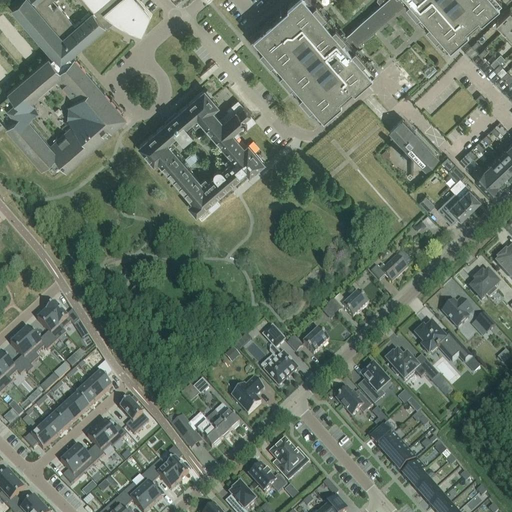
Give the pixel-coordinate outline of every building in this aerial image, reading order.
[(19,0),(12,7),(54,56),(51,58),(60,69),(72,59),(69,56),(105,25),(104,24),(111,18),(115,21),(119,23),(123,26),(127,28),(132,30),(137,32),(141,33),(149,15),(136,0),(19,0)] [(375,70),(355,46),(372,31),(368,27),(377,19),(371,13),(345,35),(325,13),(325,12),(323,14),(311,0),(297,0),(296,1),(294,0),(293,0),(288,5),(291,8),(285,12),(281,7),(280,8),(282,10),(251,37),(281,72),(283,71),(312,104),(310,105),(320,118),(375,70)] [(376,0),(381,4),(371,13),(377,19),(385,12),(387,14),(404,0),(405,0),(447,47),(501,0),(376,0)] [(504,29),(511,20),(511,9),(510,7),(496,21),(504,29)] [(376,41),(366,49),(387,73),(378,81),(394,100),(418,79),(401,60),(411,52),(415,57),(424,48),(416,39),(406,47),(386,23),(372,36),(376,41)] [(206,29),(210,40),(218,37),(214,26),(206,29)] [(474,48),(480,43),(477,40),(471,45),(474,48)] [(103,48),(115,61),(119,58),(106,44),(103,48)] [(482,56),(487,51),(484,48),(479,53),(482,56)] [(11,95),(16,102),(8,108),(16,118),(9,124),(7,126),(43,167),(44,166),(45,165),(50,161),(52,159),(55,162),(58,159),(60,162),(64,167),(65,167),(66,169),(107,133),(105,130),(108,127),(111,130),(115,127),(115,126),(118,124),(126,117),(110,99),(109,98),(75,58),(74,57),(72,59),(60,69),(51,58),(50,56),(8,92),(8,93),(11,95)] [(496,58),(490,63),(495,68),(499,63),(500,62),(496,58)] [(494,69),(497,72),(502,66),(499,63),(495,68),(494,69)] [(504,80),(510,74),(507,71),(501,77),(504,80)] [(207,89),(206,90),(205,89),(177,113),(167,121),(139,145),(141,147),(150,158),(154,163),(158,160),(193,200),(189,204),(196,213),(197,212),(201,217),(217,203),(213,198),(246,170),(249,173),(250,174),(264,161),(254,150),(249,144),(248,143),(244,147),(236,137),(245,130),(256,121),(250,114),(251,114),(244,106),(243,106),(238,100),(227,109),(229,112),(218,121),(210,111),(218,104),(211,96),(212,95),(207,89)] [(480,93),(475,98),(484,108),(489,103),(489,102),(480,93)] [(384,111),(389,109),(385,102),(380,105),(384,111)] [(402,118),(389,130),(392,132),(397,138),(398,139),(401,142),(402,143),(407,148),(403,152),(403,154),(406,157),(406,160),(409,162),(410,162),(413,160),(413,157),(414,156),(426,168),(439,156),(414,130),(402,118)] [(494,127),(491,130),(496,135),(499,133),(494,127)] [(486,134),(483,137),(488,143),(491,140),(486,134)] [(484,147),(478,142),(475,144),(481,150),(484,147)] [(511,152),(507,147),(500,155),(511,167),(511,152)] [(467,152),(473,158),(476,155),(470,149),(467,152)] [(511,169),(511,167),(500,155),(492,162),(505,176),(511,169)] [(447,156),(442,161),(450,169),(448,171),(457,181),(458,181),(461,178),(465,174),(455,164),(454,163),(450,159),(447,156)] [(467,163),(462,157),(459,160),(464,166),(467,163)] [(492,162),(484,169),(484,170),(497,184),(497,183),(505,176),(492,162)] [(484,170),(484,169),(480,165),(471,174),(489,193),(498,184),(497,183),(497,184),(484,170)] [(481,199),(461,178),(458,181),(457,181),(451,187),(450,187),(455,192),(471,209),(481,199)] [(461,219),(471,209),(455,192),(437,209),(451,223),(458,216),(461,219)] [(425,196),(419,202),(428,210),(434,204),(425,196)] [(422,220),(414,228),(418,232),(426,225),(422,220)] [(30,237),(36,246),(42,242),(36,233),(30,237)] [(511,249),(507,254),(506,252),(498,260),(499,261),(497,264),(511,280),(511,249)] [(407,268),(408,269),(397,256),(397,257),(385,268),(383,266),(379,269),(377,266),(371,272),(379,281),(385,276),(392,284),(392,283),(407,268)] [(483,274),(478,278),(475,281),(477,284),(471,289),(481,301),(486,297),(489,300),(498,291),(495,288),(499,285),(488,273),(485,277),(483,274)] [(368,305),(358,294),(343,308),(353,319),(368,305)] [(453,302),(442,312),(457,329),(469,318),(468,317),(473,312),(461,300),(456,304),(453,302)] [(331,311),(336,316),(342,310),(334,301),(327,307),(331,311)] [(55,305),(46,313),(63,331),(63,330),(71,323),(74,327),(80,322),(73,311),(66,317),(55,305)] [(433,306),(429,309),(442,324),(446,321),(433,306)] [(46,313),(37,321),(49,333),(44,337),(53,347),(66,334),(63,330),(63,331),(46,313)] [(496,326),(484,314),(476,322),(483,330),(487,327),(491,331),(496,326)] [(80,322),(74,327),(82,340),(89,336),(80,322)] [(425,346),(422,348),(429,355),(436,349),(437,350),(439,349),(444,354),(452,347),(432,325),(425,331),(424,329),(423,330),(421,329),(416,334),(417,335),(416,336),(425,346)] [(283,343),(285,341),(275,330),(273,328),(263,336),(272,346),(270,347),(270,353),(276,361),(264,372),(278,387),(279,388),(279,387),(298,370),(298,369),(286,356),(284,354),(282,355),(276,349),(280,345),(283,343)] [(446,338),(453,331),(449,328),(442,334),(446,338)] [(28,329),(19,337),(36,355),(44,348),(47,351),(53,347),(44,337),(40,342),(28,329)] [(252,341),(261,333),(256,329),(248,336),(252,341)] [(329,341),(319,330),(303,345),(314,356),(329,341)] [(247,335),(235,345),(240,351),(252,340),(247,335)] [(19,337),(11,345),(22,358),(17,362),(26,371),(25,372),(28,374),(34,369),(31,366),(40,358),(36,355),(19,337)] [(288,344),(296,353),(303,347),(294,338),(288,344)] [(459,343),(452,349),(465,363),(472,357),(459,343)] [(80,350),(76,354),(81,359),(86,356),(80,350)] [(439,376),(429,364),(421,371),(414,363),(407,355),(403,359),(398,352),(394,356),(393,355),(386,361),(393,370),(392,371),(397,376),(398,376),(404,382),(415,372),(421,379),(425,375),(432,383),(439,376)] [(1,354),(0,355),(0,369),(9,380),(10,380),(14,376),(17,372),(21,376),(25,372),(26,371),(17,362),(13,366),(1,354)] [(72,357),(67,362),(73,368),(77,363),(72,357)] [(66,364),(62,368),(67,373),(71,370),(66,364)] [(371,388),(364,394),(375,406),(385,396),(381,391),(390,384),(374,366),(372,367),(371,366),(366,370),(367,372),(365,374),(362,376),(361,377),(364,381),(369,387),(371,388)] [(0,369),(0,394),(13,383),(10,380),(9,380),(0,369)] [(97,370),(89,378),(104,395),(112,387),(97,370)] [(439,376),(432,383),(446,398),(454,391),(439,376)] [(89,378),(81,385),(82,387),(83,386),(96,402),(104,395),(89,378)] [(231,397),(248,415),(261,404),(256,398),(264,389),(255,379),(246,387),(244,385),(231,397)] [(210,388),(203,380),(193,388),(201,396),(210,388)] [(45,383),(40,387),(45,393),(50,388),(45,383)] [(82,387),(75,393),(89,409),(90,409),(89,408),(96,402),(83,386),(82,387)] [(372,407),(361,395),(357,398),(354,396),(353,395),(353,396),(347,390),(336,400),(337,401),(342,406),(341,406),(347,412),(352,417),(359,410),(363,415),(372,407)] [(75,394),(68,401),(69,403),(70,402),(82,416),(89,409),(75,393),(75,394)] [(183,406),(191,416),(201,407),(193,397),(183,406)] [(412,399),(407,403),(417,414),(419,412),(421,410),(422,410),(412,399)] [(130,401),(120,410),(131,422),(126,426),(134,435),(149,422),(134,406),(130,401)] [(63,409),(62,409),(74,423),(82,416),(70,402),(69,403),(63,409)] [(59,405),(52,413),(67,429),(74,423),(62,409),(63,409),(59,405)] [(239,423),(231,414),(230,413),(230,412),(229,413),(223,405),(215,412),(216,414),(222,419),(220,421),(230,432),(233,429),(235,430),(239,426),(238,425),(239,423)] [(20,409),(15,413),(19,417),(24,413),(20,409)] [(11,413),(4,419),(9,423),(15,417),(11,413)] [(52,413),(44,420),(45,422),(46,421),(59,436),(67,429),(52,413)] [(230,432),(220,421),(222,419),(216,414),(213,416),(219,422),(213,428),(211,429),(221,440),(224,437),(225,438),(230,434),(229,433),(230,432)] [(28,417),(23,421),(33,432),(38,428),(29,418),(28,417)] [(197,436),(183,418),(173,425),(187,443),(196,436),(197,436)] [(45,422),(38,428),(39,430),(40,430),(52,443),(59,436),(46,421),(45,422)] [(221,440),(211,429),(213,428),(207,421),(196,431),(197,432),(202,437),(202,438),(211,448),(212,448),(215,445),(216,446),(221,443),(220,441),(221,440)] [(105,423),(97,431),(111,446),(111,447),(112,449),(127,436),(118,426),(113,431),(105,423)] [(378,448),(394,435),(395,434),(387,425),(371,440),(378,448)] [(24,439),(34,450),(33,449),(35,448),(38,445),(43,451),(52,443),(40,430),(39,430),(32,437),(30,435),(25,440),(24,439)] [(97,431),(88,439),(95,447),(91,451),(99,460),(104,456),(103,454),(111,447),(111,446),(97,431)] [(385,456),(401,443),(394,435),(378,448),(385,456)] [(298,464),(305,458),(298,451),(295,453),(285,441),(271,454),(278,461),(281,465),(276,469),(288,482),(293,477),(302,468),(298,464)] [(393,464),(408,451),(401,443),(385,456),(393,464)] [(78,447),(70,455),(86,473),(99,460),(91,451),(86,455),(78,447)] [(164,464),(180,483),(189,475),(178,462),(183,458),(174,448),(169,453),(172,457),(164,464)] [(400,473),(415,459),(408,451),(393,464),(400,473)] [(70,455),(61,463),(68,471),(63,476),(72,485),(86,473),(70,455)] [(161,460),(147,473),(155,482),(160,478),(171,491),(180,483),(164,464),(161,460)] [(409,484),(421,473),(422,474),(425,470),(417,462),(402,475),(409,484)] [(250,476),(249,476),(264,494),(272,487),(278,494),(287,486),(278,475),(273,480),(272,478),(271,479),(270,477),(271,477),(270,476),(268,474),(268,473),(267,474),(260,466),(256,471),(254,469),(248,475),(250,476)] [(0,491),(2,494),(17,481),(9,472),(0,480),(0,491)] [(137,488),(153,507),(162,499),(151,486),(155,482),(147,473),(142,478),(145,481),(137,488)] [(409,484),(417,492),(428,481),(422,474),(421,473),(409,484)] [(323,484),(323,485),(333,495),(334,497),(335,497),(339,493),(328,480),(323,484)] [(2,494),(0,495),(0,498),(11,510),(20,502),(16,498),(25,490),(17,481),(2,494)] [(417,492),(424,500),(436,489),(428,481),(417,492)] [(93,482),(87,487),(92,492),(97,487),(93,482)] [(245,511),(256,502),(240,484),(239,485),(238,484),(233,489),(234,490),(233,491),(234,492),(230,495),(231,497),(237,503),(231,509),(234,511),(245,511)] [(134,485),(120,497),(128,506),(133,502),(141,511),(147,511),(153,507),(137,488),(134,485)] [(424,500),(431,508),(443,497),(436,489),(424,500)] [(336,499),(335,497),(334,497),(333,495),(323,503),(327,508),(328,508),(331,511),(346,511),(347,511),(336,499)] [(120,497),(106,509),(108,511),(124,511),(123,511),(128,506),(120,497)] [(431,508),(434,511),(442,511),(450,506),(443,497),(431,508)] [(20,502),(11,510),(12,511),(36,511),(43,507),(35,498),(28,504),(25,507),(20,502)]
